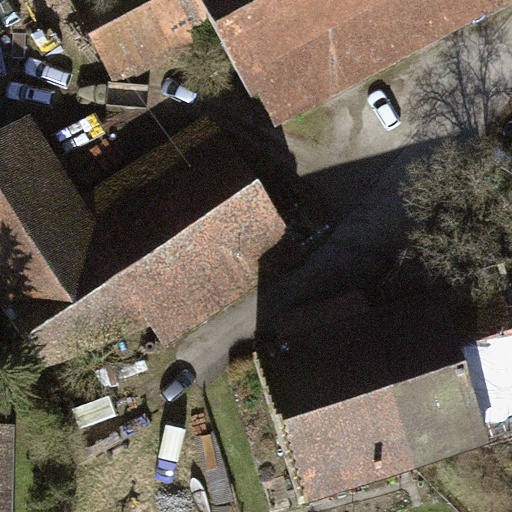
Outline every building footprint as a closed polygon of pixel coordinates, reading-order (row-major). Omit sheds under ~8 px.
[(97,0),(138,71),(231,19),(219,0),(97,0)] [(511,0),(219,0),(231,19),(294,131),(511,6),(511,0)] [(18,104),(0,114),(0,320),(51,403),(160,337),(79,203),(18,104)] [(160,337),(313,243),(230,109),(79,203),(160,337)] [(204,348),(260,511),(267,511),(457,447),(400,281),(204,348)] [(0,511),(31,511),(28,395),(0,395),(0,511)]
